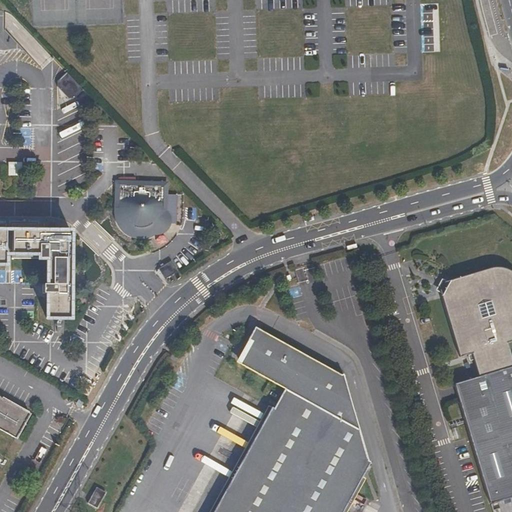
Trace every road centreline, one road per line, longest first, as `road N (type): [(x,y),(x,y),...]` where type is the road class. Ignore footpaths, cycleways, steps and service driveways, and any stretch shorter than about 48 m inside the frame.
road 1 (unclassified): [(511,169),(223,266),(166,309),(108,413)]
road 2 (unclassified): [(108,413),(177,320),(238,277),(489,197),(511,199)]
road 3 (unknown): [(334,331),(365,357),(414,511)]
road 4 (unknown): [(311,290),(353,276),(365,282),(373,318),(334,331)]
